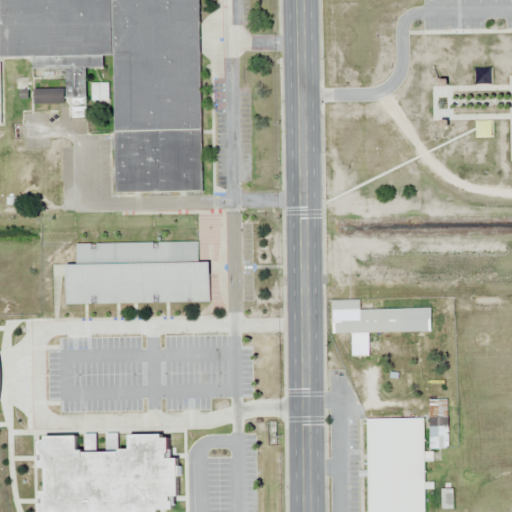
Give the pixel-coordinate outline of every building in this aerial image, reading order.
[(0,0),(0,58),(32,58),(32,69),(65,68),(65,98),(71,98),(72,118),(86,118),(86,98),(87,98),(87,68),(104,67),(103,56),(113,55),(115,191),(201,190),(198,0),(0,0)] [(18,162),(19,194),(35,194),(35,179),(34,179),(34,162),(18,162)] [(210,262),(199,262),(198,241),(76,243),(76,264),(66,264),(66,304),(211,302),(210,262)] [(331,333),(432,333),(431,309),(360,310),(360,301),(331,301),(331,333)] [(448,402),(429,402),(429,449),(448,449),(448,402)] [(366,419),(367,511),(425,511),(425,485),(424,457),(425,457),(424,418),(366,419)] [(159,511),(179,510),(177,459),(170,459),(169,440),(158,435),(130,436),(131,451),(84,452),(78,450),(78,437),(40,438),(41,468),(42,468),(43,511),(159,511)]
